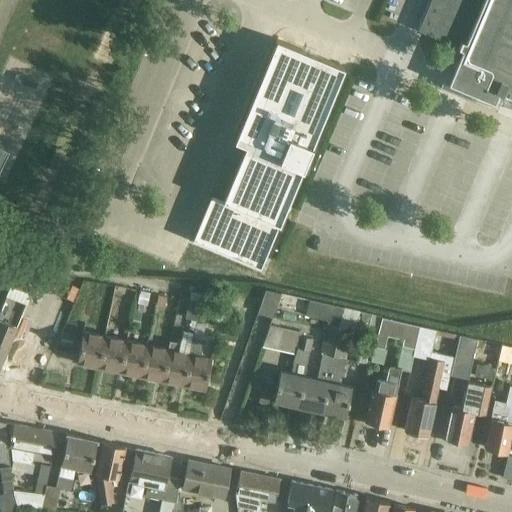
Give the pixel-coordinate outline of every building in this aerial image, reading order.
[(432,0),(419,31),(464,50),(485,0),(432,0)] [(511,0),(485,0),(464,50),(455,73),(499,90),(511,95),(511,0)] [(212,191),(193,236),(261,264),(344,64),(277,36),(235,137),(246,141),(223,195),(212,191)] [(74,95),(71,116),(93,118),(95,97),(74,95)] [(10,286),(6,298),(27,305),(31,294),(36,281),(40,273),(41,269),(20,262),(16,274),(10,286)] [(320,411),(328,381),(340,327),(345,308),(266,290),(258,314),(274,319),(278,310),(328,322),(321,354),(322,354),(317,378),(304,375),(297,406),(320,411)] [(340,327),(328,381),(320,411),(345,417),(352,386),(340,383),(352,329),(367,333),(360,363),(370,366),(374,349),(381,319),(382,317),(345,308),(340,327)] [(0,370),(9,347),(19,323),(0,315),(0,370)] [(414,351),(419,328),(381,319),(374,349),(384,351),(387,338),(402,341),(401,348),(414,351)] [(297,406),(304,375),(313,338),(301,335),(302,333),(272,326),(264,347),(296,355),(292,373),(280,370),(273,400),(297,406)] [(431,358),(437,330),(437,329),(420,326),(419,328),(414,351),(413,356),(429,359),(420,399),(411,397),(404,430),(427,435),(444,360),(431,358)] [(99,367),(105,336),(84,331),(77,363),(99,367)] [(456,354),(454,364),(471,369),(478,339),(460,335),(456,354)] [(120,372),(127,340),(105,336),(99,367),(120,372)] [(142,376),(148,345),(127,340),(120,372),(142,376)] [(183,385),(189,353),(179,351),(181,343),(170,341),(168,349),(162,381),(183,385)] [(192,341),(189,353),(183,385),(205,390),(212,358),(201,356),(203,343),(192,341)] [(162,381),(168,349),(148,345),(142,376),(162,381)] [(511,347),(502,345),(499,358),(511,361),(511,347)] [(389,427),(400,372),(388,369),(384,391),(372,388),(365,421),(389,427)] [(491,386),(467,380),(461,408),(451,406),(444,439),(446,439),(447,442),(456,445),(459,442),(468,444),(475,412),(485,414),(491,386)] [(491,417),(485,448),(508,453),(511,433),(511,385),(510,385),(502,420),(491,417)] [(10,464),(6,423),(0,421),(0,467),(3,493),(0,493),(0,500),(1,511),(17,511),(15,504),(13,490),(10,464)] [(54,454),(58,432),(15,424),(11,446),(12,446),(14,460),(32,463),(34,450),(54,454)] [(67,434),(61,464),(76,467),(91,470),(97,440),(67,434)] [(102,442),(95,473),(101,505),(114,503),(110,476),(119,478),(126,447),(102,442)] [(167,474),(171,457),(135,449),(129,481),(149,485),(146,497),(176,503),(180,477),(167,474)] [(224,498),(230,468),(188,460),(183,490),(224,498)] [(42,506),(46,485),(50,465),(41,463),(35,492),(13,490),(15,504),(42,506)] [(276,499),(280,479),(240,471),(236,493),(237,506),(260,510),(262,497),(276,499)] [(59,476),(57,487),(60,488),(60,489),(71,491),(73,478),(59,476)] [(332,489),(292,481),(288,502),(295,504),(293,511),(313,511),(315,508),(327,510),(332,489)] [(46,485),(42,506),(56,509),(60,489),(60,488),(57,487),(46,485)] [(354,511),(358,495),(336,491),(331,511),(354,511)] [(387,511),(389,503),(383,501),(366,497),(362,511),(387,511)] [(413,511),(414,509),(393,503),(391,511),(413,511)]
